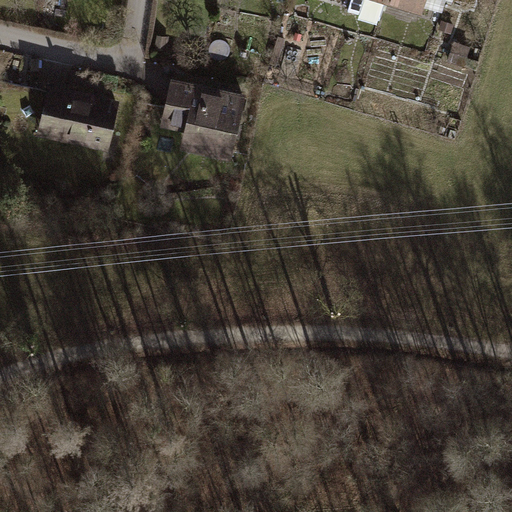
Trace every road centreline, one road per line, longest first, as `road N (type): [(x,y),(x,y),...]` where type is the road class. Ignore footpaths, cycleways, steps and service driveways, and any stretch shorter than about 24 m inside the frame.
road 1 (track): [(511,352),(331,334),(175,342),(0,380)]
road 2 (residential): [(0,42),(126,66),(143,0)]
